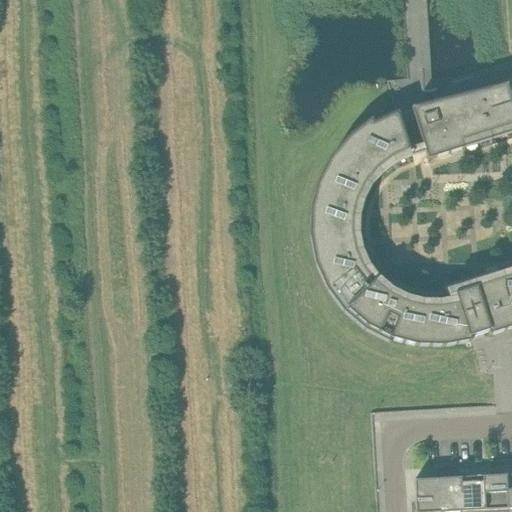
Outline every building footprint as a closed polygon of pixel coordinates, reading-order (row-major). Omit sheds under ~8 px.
[(411,109),(423,146),(403,153),(454,295),(470,338),(488,332),(489,336),(511,328),(511,76),(445,98),(446,100),(411,109)] [(469,343),(471,342),(470,338),(488,332),(489,336),(511,328),(511,276),(463,293),(454,295),(457,305),(440,308),(422,308),(404,303),(388,295),(375,283),(364,269),(356,252),(353,234),(353,216),(358,199),(366,183),(378,169),(392,158),(403,153),(408,151),(410,151),(398,113),(396,113),(373,124),(371,120),(369,122),(349,137),(347,138),(331,158),(329,160),(318,182),(317,184),(311,209),(310,211),(309,236),(310,239),(315,264),(315,266),(325,289),(327,292),(342,312),(344,314),(363,330),(365,332),(387,343),(390,344),(392,340),(416,347),(443,348),(469,343)] [(507,511),(505,476),(483,477),(484,511),(485,511),(506,510),(506,511),(507,511)] [(484,511),(483,477),(460,478),(461,511),(484,511)] [(461,511),(460,478),(437,480),(438,511),(461,511)] [(438,511),(437,480),(414,481),(415,511),(438,511)]
